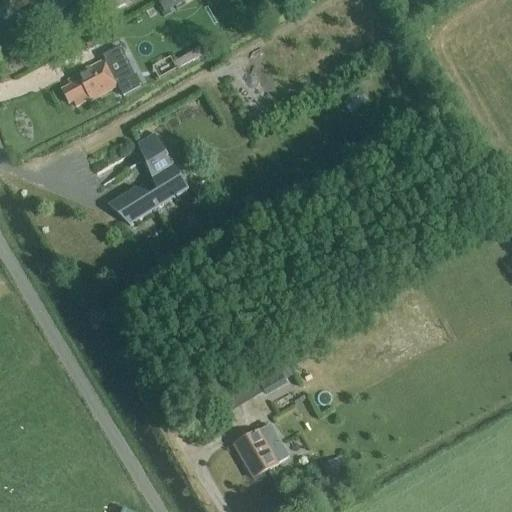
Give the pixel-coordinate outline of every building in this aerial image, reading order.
[(22,27),(29,40),(48,29),(51,34),(86,15),(77,0),(58,0),(24,19),(27,24),(22,27)] [(93,0),(100,14),(126,0),(93,0)] [(70,87),(62,92),(69,105),(73,103),(76,108),(90,101),(91,103),(117,88),(122,99),(140,90),(120,49),(102,58),(104,63),(77,77),(68,82),(70,87)] [(107,208),(129,228),(188,193),(153,137),(136,147),(157,194),(149,200),(135,191),(107,208)] [(254,197),(236,207),(249,230),(268,220),(254,197)] [(256,381),(261,390),(285,379),(280,370),(256,381)] [(259,434),(259,433),(234,447),(253,481),(278,466),(289,459),(270,427),(259,434)]
